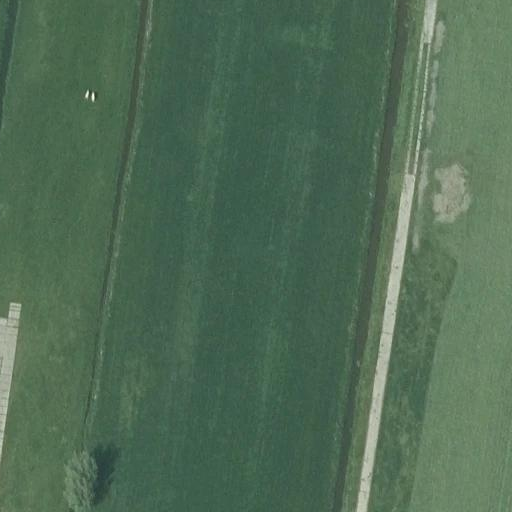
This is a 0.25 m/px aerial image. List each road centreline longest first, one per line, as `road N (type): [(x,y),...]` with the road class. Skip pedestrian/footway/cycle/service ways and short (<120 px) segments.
road 1 (track): [(360,511),(435,0)]
road 2 (track): [(60,0),(0,433)]
